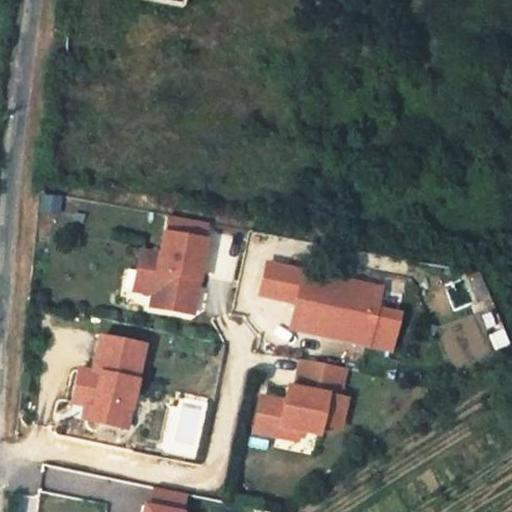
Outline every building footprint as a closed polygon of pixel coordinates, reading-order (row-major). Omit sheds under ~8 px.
[(128,255),(138,257),(135,277),(144,279),(141,292),(180,300),(185,279),(182,277),(185,265),(190,265),(198,227),(157,218),(152,239),(132,235),(128,255)] [(303,253),(254,245),(249,276),(284,283),(279,310),(379,327),(385,291),(363,287),(367,264),(325,257),(324,266),(302,262),(303,253)] [(124,275),(135,277),(138,257),(128,255),(124,275)] [(389,268),(367,264),(363,287),(385,291),(389,268)] [(84,358),(74,404),(109,412),(130,330),(86,321),(78,357),(84,358)] [(333,380),(339,350),(294,342),(289,371),(286,386),(278,384),(254,380),(248,415),(272,419),(274,410),(293,413),(312,417),(314,407),(334,410),(339,381),(333,380)] [(289,371),(281,370),(278,384),(286,386),(289,371)] [(291,423),(293,413),(274,410),(272,419),(291,423)] [(196,511),(199,511),(211,511),(213,501),(198,499),(196,511)]
